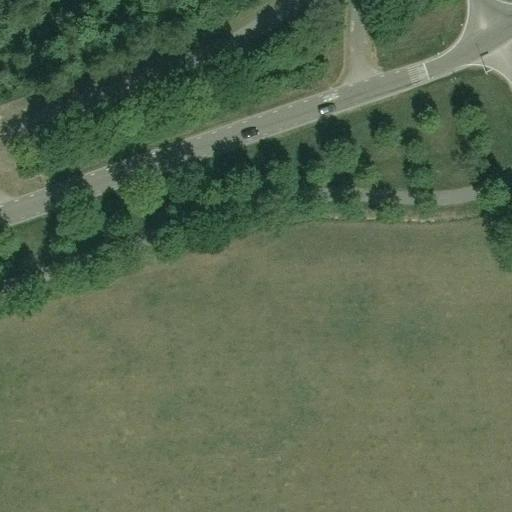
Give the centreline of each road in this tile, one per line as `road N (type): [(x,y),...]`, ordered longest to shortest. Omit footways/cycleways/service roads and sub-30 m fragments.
road 1 (unclassified): [(0,291),(259,204),(313,194),(437,202),(477,196),(511,177)]
road 2 (tertiary): [(0,218),(420,72),(494,36)]
